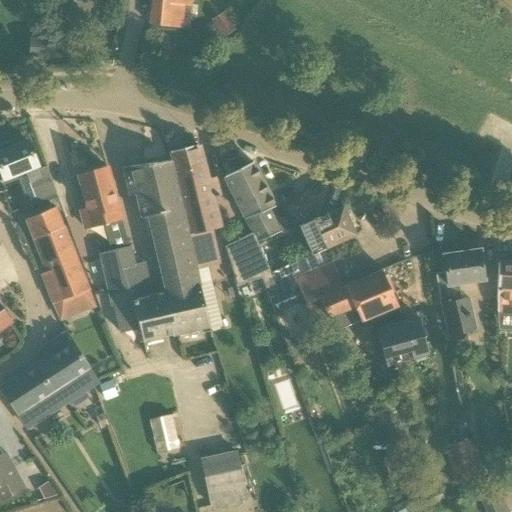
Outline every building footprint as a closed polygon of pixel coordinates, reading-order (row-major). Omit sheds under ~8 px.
[(153,0),(151,25),(181,28),(183,5),(190,6),(190,0),(153,0)] [(223,38),(237,29),(230,19),(216,28),(223,38)] [(30,55),(50,57),(51,41),(31,39),(30,55)] [(24,191),(30,206),(56,195),(46,167),(38,170),(37,167),(38,166),(28,142),(14,147),(13,144),(10,143),(1,146),(0,148),(0,150),(1,153),(0,153),(0,168),(4,179),(25,171),(32,188),(24,191)] [(196,269),(205,267),(222,263),(213,230),(219,229),(198,145),(171,152),(192,235),(189,236),(196,269)] [(143,218),(149,217),(155,215),(173,292),(152,297),(144,262),(135,265),(124,268),(140,329),(143,341),(210,326),(200,285),(196,269),(189,236),(171,161),(131,167),(143,218)] [(253,162),(225,177),(253,232),(258,242),(280,232),(281,232),(282,233),(291,229),(285,215),(279,218),(274,207),(276,207),(253,162)] [(85,229),(121,219),(108,168),(79,176),(88,209),(81,211),(85,229)] [(299,276),(332,261),(326,249),(356,235),(343,207),(299,226),(312,255),(274,272),(273,273),(286,301),(302,294),(300,291),(304,289),(299,276)] [(54,304),(75,295),(81,310),(95,305),(56,208),(26,220),(47,272),(42,274),(54,304)] [(124,333),(140,329),(124,268),(135,265),(130,246),(114,250),(104,259),(115,306),(117,305),(124,333)] [(462,298),(460,285),(485,281),(480,250),(444,255),(447,273),(436,274),(441,303),(448,337),(478,331),(470,296),(462,298)] [(332,261),(299,276),(304,289),(300,291),(302,294),(306,305),(320,299),(329,318),(355,307),(361,322),(370,318),(372,323),(387,316),(385,311),(398,306),(383,271),(384,271),(383,270),(343,287),(332,261)] [(511,261),(499,261),(497,312),(511,313),(511,261)] [(286,301),(273,273),(260,278),(266,291),(272,307),(286,301)] [(315,324),(329,318),(320,299),(306,305),(315,324)] [(0,329),(11,322),(0,306),(0,329)] [(416,313),(373,328),(383,353),(388,368),(399,364),(430,353),(421,326),(416,313)] [(47,361),(2,389),(18,415),(26,426),(27,428),(47,415),(43,409),(75,386),(80,393),(98,381),(68,333),(67,333),(42,347),(41,352),(47,361)] [(105,400),(117,395),(111,381),(99,386),(105,400)] [(157,454),(180,448),(172,415),(149,421),(157,454)] [(478,479),(470,441),(447,446),(455,484),(478,479)] [(247,501),(244,487),(237,452),(202,459),(209,494),(207,495),(210,508),(247,501)] [(0,502),(26,488),(14,468),(6,453),(0,455),(0,502)] [(44,499),(57,495),(48,482),(39,488),(44,499)] [(509,511),(497,484),(477,492),(486,511),(509,511)]
